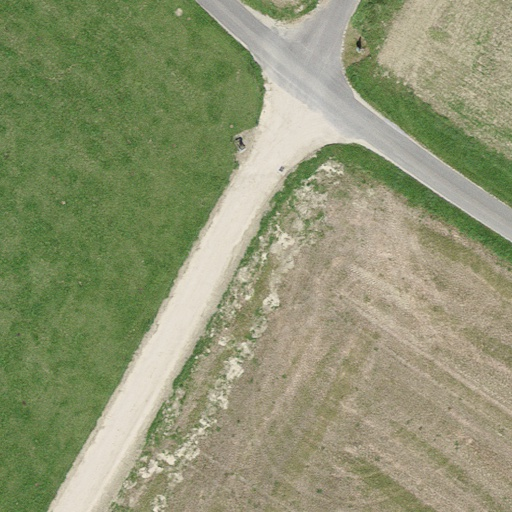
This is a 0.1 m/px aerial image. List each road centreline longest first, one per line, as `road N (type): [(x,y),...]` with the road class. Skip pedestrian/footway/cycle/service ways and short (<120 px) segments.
road 1 (track): [(67,511),(147,385),(306,87)]
road 2 (residential): [(211,0),(306,87),(511,230)]
